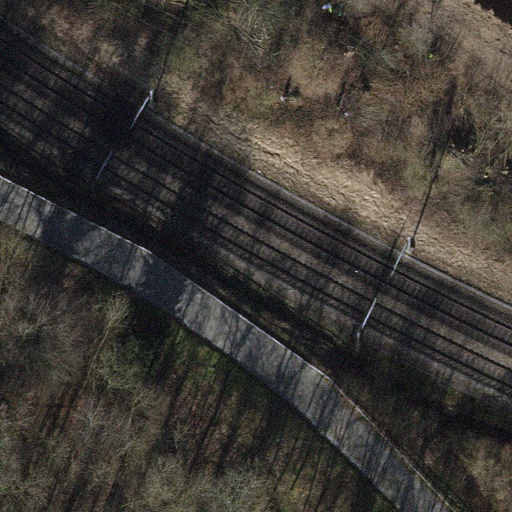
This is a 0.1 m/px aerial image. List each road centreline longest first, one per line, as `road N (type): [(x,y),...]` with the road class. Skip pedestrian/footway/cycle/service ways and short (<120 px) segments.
road 1 (track): [(0,193),(234,325),(419,511)]
road 2 (track): [(511,84),(393,0)]
